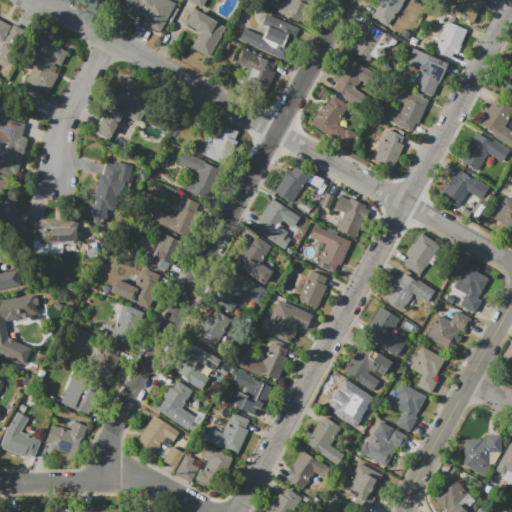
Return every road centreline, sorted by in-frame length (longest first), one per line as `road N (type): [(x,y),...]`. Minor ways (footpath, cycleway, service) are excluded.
road 1 (residential): [(236,511),(511,8)]
road 2 (residential): [(36,0),(511,261)]
road 3 (residential): [(346,0),(109,437),(109,481)]
road 4 (residential): [(511,300),(402,511)]
road 5 (residential): [(213,511),(156,482),(0,481)]
road 6 (residential): [(107,38),(64,123),(55,182)]
